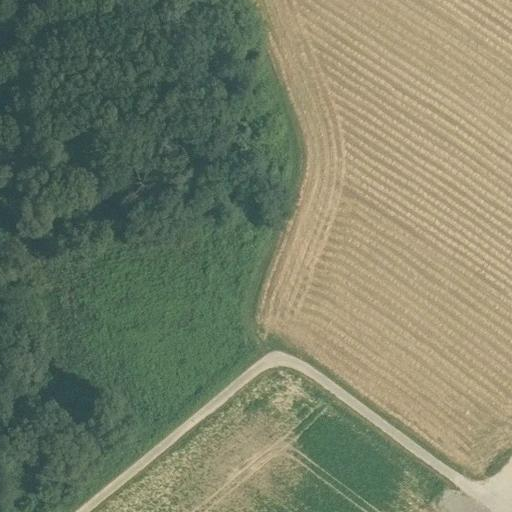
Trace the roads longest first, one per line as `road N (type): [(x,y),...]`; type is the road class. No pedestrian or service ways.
road 1 (track): [(82,511),(273,360),(312,376),(502,511)]
road 2 (track): [(273,360),(247,317),(256,270),(285,224),(296,184),(295,136),(250,0)]
